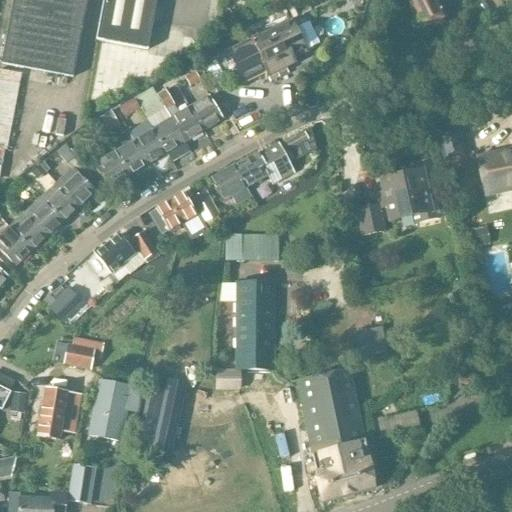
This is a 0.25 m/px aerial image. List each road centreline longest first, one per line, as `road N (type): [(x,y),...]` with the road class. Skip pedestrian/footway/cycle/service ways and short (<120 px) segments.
road 1 (residential): [(0,331),(54,267),(206,165),(511,28)]
road 2 (unknown): [(332,107),(343,225),(340,311)]
road 3 (tertiary): [(372,511),(511,465)]
